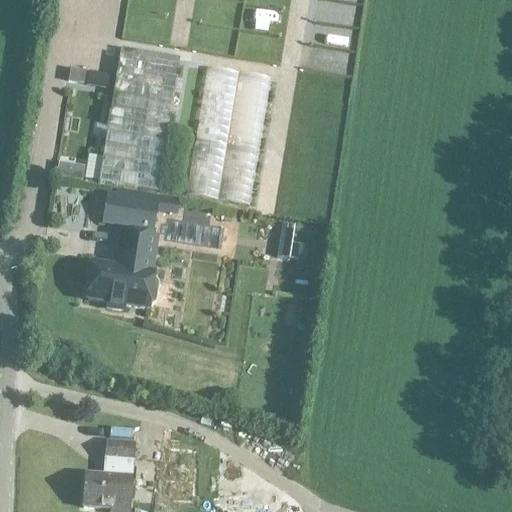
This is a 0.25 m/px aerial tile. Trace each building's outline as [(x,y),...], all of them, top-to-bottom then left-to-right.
[(88,158),(84,180),(99,183),(99,185),(158,195),(179,67),(120,57),(103,160),(88,158)] [(83,86),(85,73),(70,71),(68,84),(83,86)] [(225,211),(242,88),(220,85),(203,208),(225,211)] [(251,120),(268,121),(269,93),(252,92),(251,120)] [(240,156),(235,174),(256,180),(262,162),(253,160),(262,130),(255,128),(246,158),(240,156)] [(114,200),(108,199),(104,225),(151,232),(154,214),(176,217),(179,201),(116,191),(114,200)] [(291,246),(293,229),(281,228),(276,260),(301,262),(303,248),(291,246)] [(151,310),(155,307),(158,288),(155,284),(152,284),(153,279),(150,278),(156,241),(121,235),(115,271),(93,267),(87,303),(107,306),(106,311),(123,314),(124,309),(147,313),(148,309),(151,310)] [(128,511),(130,482),(133,448),(105,446),(103,480),(84,479),(82,511),(99,511),(128,511)] [(199,455),(167,453),(164,501),(196,503),(199,455)] [(249,455),(246,459),(274,475),(281,464),(262,453),(258,460),(249,455)] [(263,503),(266,491),(250,487),(247,499),(263,503)]
